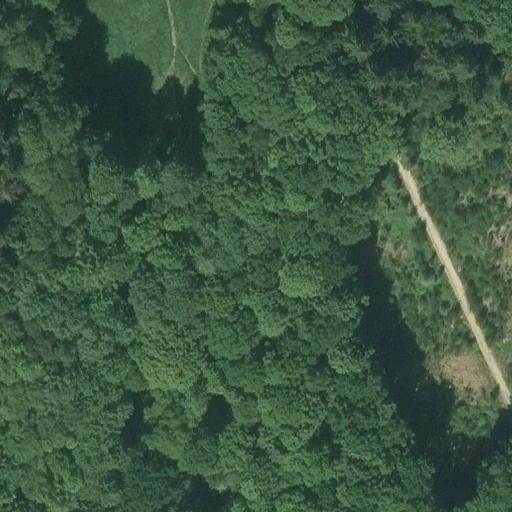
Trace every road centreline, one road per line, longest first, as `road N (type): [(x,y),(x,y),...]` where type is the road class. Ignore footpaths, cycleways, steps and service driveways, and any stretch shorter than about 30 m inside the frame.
road 1 (track): [(376,124),(302,297),(282,318),(247,329),(129,312)]
road 2 (track): [(511,396),(415,182),(376,124)]
road 3 (track): [(22,0),(83,213)]
road 4 (track): [(334,0),(376,124)]
